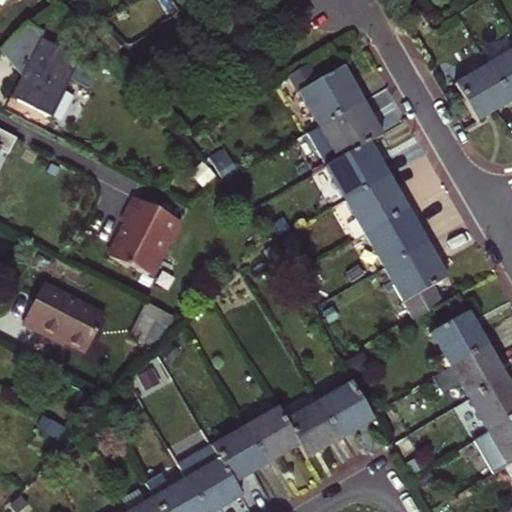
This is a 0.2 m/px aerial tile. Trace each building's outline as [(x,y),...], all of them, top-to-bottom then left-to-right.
[(50,117),(80,59),(41,39),(44,33),(26,22),(0,49),(0,51),(20,76),(10,97),(50,117)] [(105,25),(96,33),(114,54),(123,46),(105,25)] [(511,51),(486,66),(507,102),(511,99),(511,51)] [(315,82),(305,66),(288,76),(317,127),(360,102),(340,68),(315,82)] [(474,122),(507,102),(486,66),(453,85),(474,122)] [(337,160),(366,143),(379,135),(360,102),(317,127),(337,160)] [(16,139),(0,130),(0,148),(9,152),(16,139)] [(385,176),(366,143),(337,160),(324,167),(343,201),(385,176)] [(212,160),(223,181),(238,172),(226,152),(212,160)] [(405,210),(385,176),(343,201),(363,234),(405,210)] [(179,223),(132,199),(119,223),(124,225),(112,245),(115,247),(109,258),(127,268),(128,265),(148,275),(165,242),(169,244),(179,223)] [(424,244),(405,210),(363,234),(382,268),(424,244)] [(445,280),(424,244),(382,268),(412,320),(442,303),(432,287),(445,280)] [(23,323),(84,354),(104,317),(42,285),(23,323)] [(175,317),(144,301),(127,335),(143,343),(153,322),(169,329),(175,317)] [(430,334),(448,366),(484,346),(465,313),(430,334)] [(153,322),(143,343),(153,349),(169,329),(153,322)] [(484,346),(448,366),(468,401),(503,380),(484,346)] [(511,394),(503,380),(468,401),(486,433),(511,417),(511,394)] [(316,403),(338,440),(371,420),(349,384),(316,403)] [(316,403),(284,422),(297,446),(306,460),(338,440),(316,403)] [(244,427),(265,464),(297,446),(284,422),(276,409),(244,427)] [(63,428),(43,417),(37,429),(57,439),(63,428)] [(511,417),(486,433),(505,467),(511,462),(511,417)] [(210,447),(218,459),(232,484),(265,464),(244,427),(210,447)] [(486,433),(472,441),(491,475),(505,467),(486,433)] [(210,447),(210,445),(176,465),(184,479),(218,459),(210,447)] [(214,511),(240,497),(232,484),(218,459),(184,479),(203,511),(214,511)] [(203,511),(184,479),(151,498),(159,511),(203,511)] [(120,498),(128,511),(144,502),(137,488),(120,498)] [(128,511),(127,511),(159,511),(151,498),(144,502),(128,511)]
